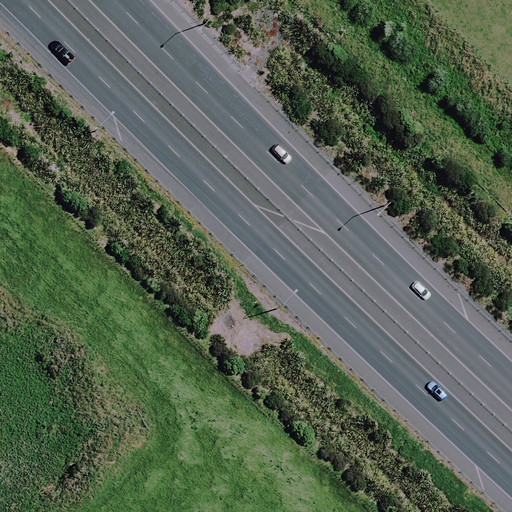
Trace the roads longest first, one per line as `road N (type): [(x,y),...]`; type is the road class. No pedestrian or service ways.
road 1 (motorway): [(511,476),(21,0)]
road 2 (motorway): [(114,0),(511,392)]
